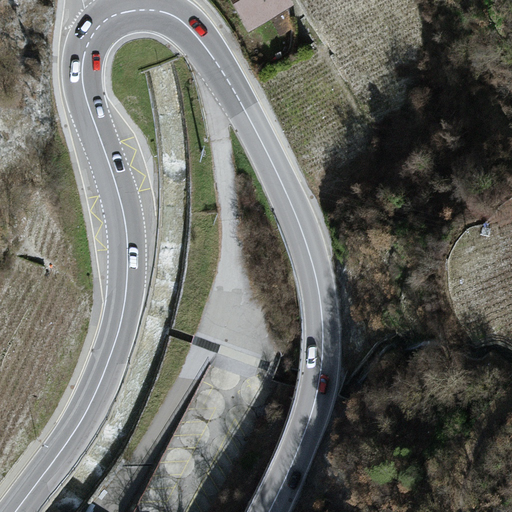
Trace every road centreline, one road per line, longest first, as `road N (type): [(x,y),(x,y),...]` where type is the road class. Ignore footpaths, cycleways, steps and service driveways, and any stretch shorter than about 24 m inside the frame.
road 1 (tertiary): [(100,23),(146,9),(172,15),(194,33),(237,95),(299,223),(323,335),(319,385),(269,511)]
road 2 (tertiary): [(15,511),(93,397),(126,290),(125,227),(81,77),(100,23)]
